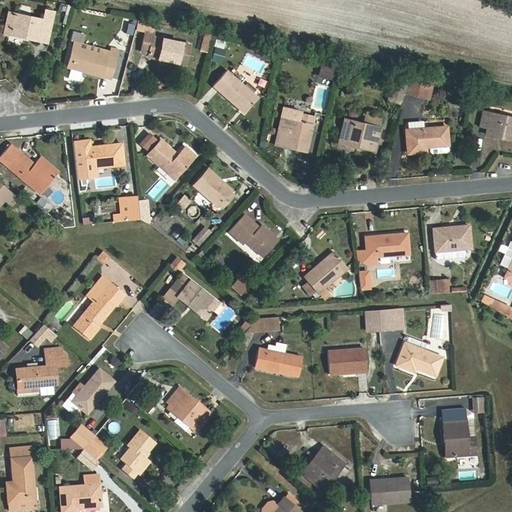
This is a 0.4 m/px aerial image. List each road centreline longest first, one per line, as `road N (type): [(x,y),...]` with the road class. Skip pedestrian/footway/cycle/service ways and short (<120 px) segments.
road 1 (residential): [(511,183),(303,208),(184,109),(0,129)]
road 2 (residential): [(142,351),(160,329),(266,417)]
road 3 (residential): [(266,417),(379,410),(399,428)]
road 4 (residential): [(192,511),(266,417)]
